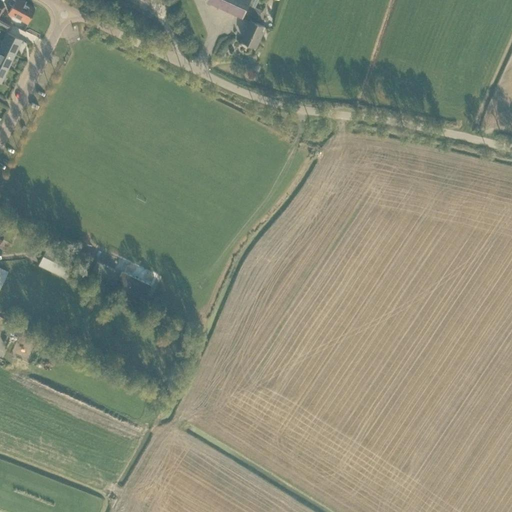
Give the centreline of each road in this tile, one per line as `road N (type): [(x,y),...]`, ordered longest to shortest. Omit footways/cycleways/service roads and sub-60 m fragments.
road 1 (unclassified): [(511,147),(300,111),(238,91),(66,9)]
road 2 (track): [(300,111),(302,130),(267,196),(202,279),(181,273)]
road 3 (residential): [(0,146),(66,9)]
